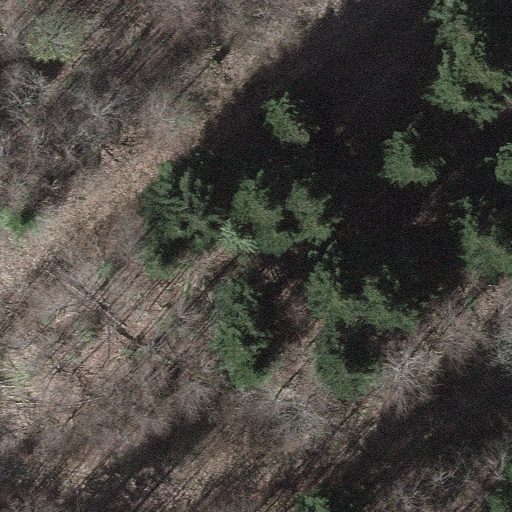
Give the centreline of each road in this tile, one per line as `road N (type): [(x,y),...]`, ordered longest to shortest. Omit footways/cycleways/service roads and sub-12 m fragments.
road 1 (track): [(0,474),(215,488),(394,441),(511,390)]
road 2 (track): [(348,0),(0,292)]
